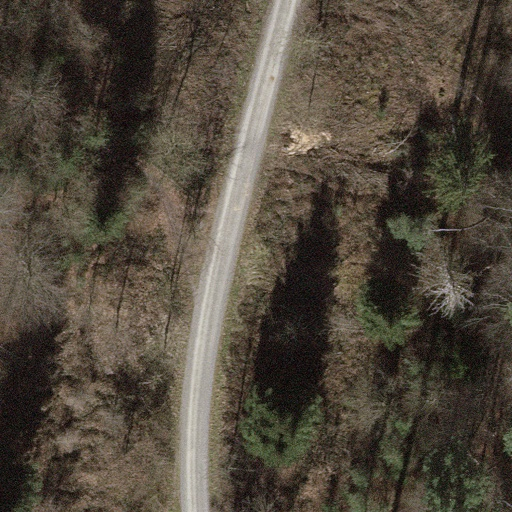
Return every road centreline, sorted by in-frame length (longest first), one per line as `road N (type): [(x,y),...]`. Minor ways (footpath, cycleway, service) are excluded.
road 1 (track): [(286,0),(211,306)]
road 2 (track): [(211,306),(199,511)]
